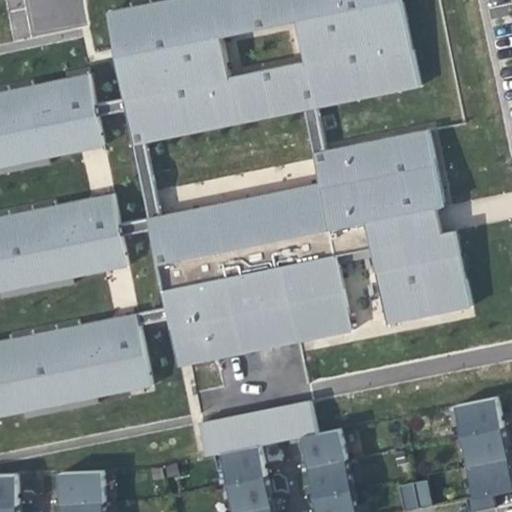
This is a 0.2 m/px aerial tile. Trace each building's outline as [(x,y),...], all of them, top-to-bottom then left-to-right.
[(137,95),(127,97),(129,108),(136,143),(148,140),(241,121),(232,76),(224,36),(216,0),(165,0),(110,11),(117,47),(127,45),(137,95)] [(296,0),(216,0),(224,36),(300,20),(296,0)] [(397,0),(296,0),(300,20),(309,61),(318,106),(422,85),(414,49),(408,50),(397,0)] [(404,0),(397,0),(408,50),(414,49),(404,0)] [(127,45),(117,47),(127,97),(137,95),(127,45)] [(232,76),(241,121),(308,108),(318,106),(309,61),(232,76)] [(91,73),(0,91),(0,165),(48,156),(81,149),(79,135),(103,130),(99,114),(97,104),(91,73)] [(127,97),(97,104),(99,114),(129,108),(127,97)] [(308,108),(317,151),(327,149),(318,106),(308,108)] [(323,182),(338,254),(375,247),(434,235),(429,209),(440,207),(446,205),(431,128),(327,149),(317,151),(323,182)] [(105,144),(103,130),(79,135),(81,149),(105,144)] [(136,143),(152,217),(163,215),(148,140),(136,143)] [(84,152),(90,188),(112,184),(105,148),(84,152)] [(0,172),(49,163),(48,156),(0,165),(0,172)] [(353,330),(340,263),(338,254),(323,182),(163,215),(152,217),(154,228),(170,306),(172,317),(182,315),(191,362),(353,330)] [(127,251),(124,234),(121,223),(115,193),(0,216),(0,290),(3,290),(73,275),(106,269),(103,256),(127,251)] [(445,233),(440,207),(429,209),(434,235),(445,233)] [(124,234),(154,228),(152,217),(121,223),(124,234)] [(458,230),(451,232),(461,280),(468,279),(458,230)] [(445,233),(434,235),(375,247),(377,255),(390,322),(473,305),(468,279),(461,280),(451,232),(445,233)] [(377,255),(375,247),(338,254),(340,263),(377,255)] [(130,264),(127,251),(103,256),(106,269),(130,264)] [(129,267),(106,272),(114,309),(137,304),(129,267)] [(75,282),(73,275),(3,290),(4,297),(75,282)] [(139,312),(142,323),(172,317),(170,306),(139,312)] [(151,371),(142,323),(139,312),(0,340),(0,404),(2,415),(27,410),(97,395),(130,389),(127,376),(151,371)] [(181,364),(191,362),(182,315),(172,317),(181,364)] [(154,384),(151,371),(127,376),(130,389),(154,384)] [(99,402),(97,395),(27,410),(28,416),(99,402)] [(458,404),(464,435),(505,426),(503,414),(499,396),(458,404)] [(319,433),(313,400),(230,416),(237,449),(262,444),(305,435),(319,433)] [(210,454),(224,452),(237,449),(230,416),(203,422),(210,454)] [(464,435),(470,465),(511,457),(509,443),(505,426),(464,435)] [(309,456),(311,466),(349,458),(343,428),(319,433),(305,435),(309,456)] [(224,452),(230,482),(268,475),(265,459),(262,444),(237,449),(224,452)] [(511,460),(511,457),(470,465),(476,495),(494,492),(511,488),(511,460)] [(314,481),(317,496),(355,489),(349,458),(311,466),(314,481)] [(63,494),(63,503),(107,501),(106,470),(62,471),(63,494)] [(0,474),(0,504),(20,504),(20,494),(19,473),(0,474)] [(230,482),(236,511),(239,511),(274,505),(272,491),(268,475),(230,482)] [(430,479),(415,482),(420,507),(435,504),(430,479)] [(415,482),(401,485),(406,510),(420,507),(415,482)] [(319,511),(359,511),(355,489),(317,496),(320,511),(319,511)] [(497,506),(494,492),(476,495),(469,497),(472,511),(497,506)] [(63,511),(107,511),(107,501),(63,503),(63,511)]
